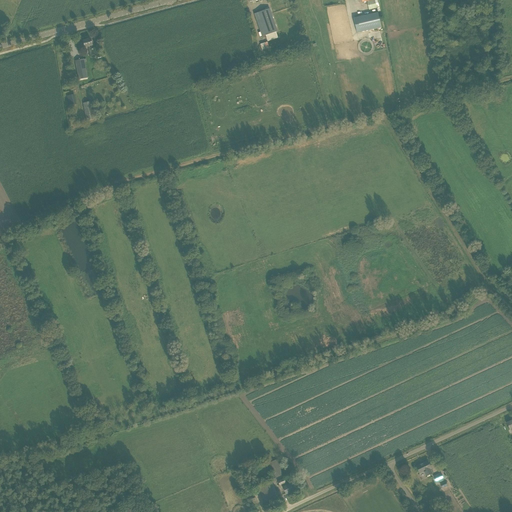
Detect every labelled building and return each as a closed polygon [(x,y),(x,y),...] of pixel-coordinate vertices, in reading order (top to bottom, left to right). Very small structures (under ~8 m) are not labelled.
[(370,5),(368,5),(369,9),(376,8),(375,0),(370,1),(370,5)] [(262,37),(271,34),(275,32),(277,31),(270,9),(254,14),(262,37)] [(357,33),(382,28),(378,12),(354,18),(357,33)] [(92,46),(90,39),(83,41),(83,42),(77,44),(79,49),(88,47),(90,56),(94,55),(92,46)] [(87,78),(84,59),(75,61),(78,80),(87,78)] [(67,95),(68,105),(76,104),(75,94),(67,95)] [(83,103),(86,121),(94,120),(90,102),(83,103)] [(276,459),(273,461),(269,463),(276,478),(283,474),(276,459)] [(431,469),(428,461),(417,466),(420,474),(424,472),(426,477),(433,473),(431,469)] [(437,483),(444,479),(441,473),(434,476),(437,483)] [(296,489),(293,483),(287,486),(285,483),(286,483),(284,479),(277,481),(279,486),(281,485),(283,487),(282,488),(285,494),(293,491),(292,488),(295,487),(296,489)] [(257,488),(264,504),(278,497),(271,482),(257,488)]
